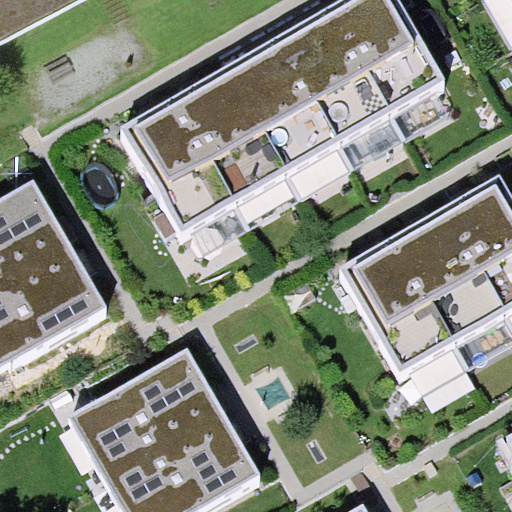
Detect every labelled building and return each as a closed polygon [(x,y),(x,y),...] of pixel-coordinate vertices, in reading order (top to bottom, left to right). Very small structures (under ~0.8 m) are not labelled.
[(0,0),(0,26),(50,0),(0,0)] [(391,0),(365,0),(336,17),(393,114),(442,86),(391,0)] [(336,17),(284,47),(340,145),(393,114),(336,17)] [(284,47),(230,78),(287,176),(340,145),(284,47)] [(230,78),(182,104),(238,205),(287,176),(230,78)] [(182,104),(129,133),(184,236),(238,205),(182,104)] [(511,207),(498,184),(445,215),(506,318),(511,313),(511,207)] [(36,185),(0,207),(0,294),(73,252),(66,238),(36,185)] [(445,215),(396,244),(457,346),(506,318),(445,215)] [(396,244),(344,276),(402,379),(457,346),(396,244)] [(73,252),(0,294),(0,375),(109,313),(81,264),(73,252)] [(190,356),(72,423),(109,486),(226,419),(221,409),(190,356)] [(226,419),(109,486),(123,511),(208,511),(263,480),(235,431),(226,419)]
